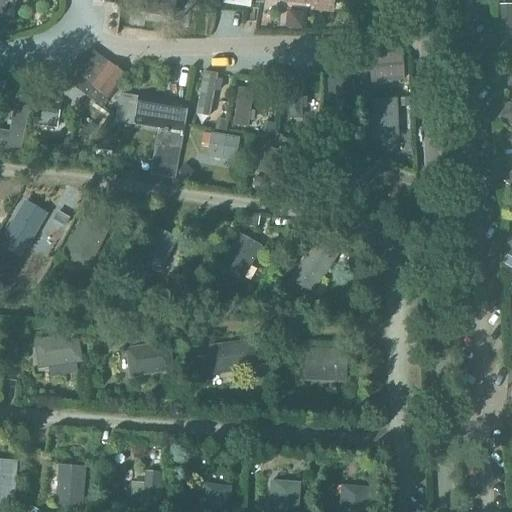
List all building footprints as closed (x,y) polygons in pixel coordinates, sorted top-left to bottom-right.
[(0,0),(0,18),(1,19),(9,0),(0,0)] [(223,0),(223,4),(253,9),(254,0),(223,0)] [(316,10),(331,12),(332,0),(273,0),(316,5),(316,10)] [(511,38),(510,37),(499,51),(511,61),(511,38)] [(66,81),(101,106),(124,75),(90,50),(66,81)] [(402,81),(400,52),(371,54),(373,83),(402,81)] [(217,76),(203,73),(196,113),(210,115),(217,76)] [(288,118),(301,118),(302,76),(288,76),(288,118)] [(342,82),(328,83),(329,117),(344,116),(342,82)] [(234,125),(248,126),(253,93),(238,91),(234,125)] [(188,105),(139,97),(137,109),(125,107),(123,121),(135,123),(135,124),(164,129),(161,146),(180,150),(188,105)] [(35,125),(56,128),(60,104),(39,100),(35,125)] [(396,100),(367,101),(369,138),(398,136),(396,100)] [(511,107),(508,104),(498,119),(511,128),(511,107)] [(0,145),(22,150),(30,110),(15,107),(10,132),(0,130),(0,145)] [(235,162),(239,139),(204,133),(202,145),(204,145),(204,148),(209,149),(207,157),(235,162)] [(323,169),(354,195),(372,173),(341,147),(323,169)] [(258,171),(296,185),(304,162),(266,148),(258,171)] [(5,233),(28,247),(48,214),(24,200),(5,233)] [(88,272),(108,232),(82,219),(62,258),(88,272)] [(161,274),(178,239),(154,227),(137,262),(161,274)] [(262,247),(239,234),(220,268),(244,281),(262,247)] [(338,256),(314,242),(291,282),(315,296),(338,256)] [(10,265),(22,269),(30,250),(18,245),(10,265)] [(77,335),(34,342),(39,370),(82,363),(77,335)] [(254,340),(208,346),(212,376),(259,370),(254,340)] [(168,344),(126,350),(130,379),(173,372),(168,344)] [(345,384),(347,352),(306,350),(305,382),(345,384)] [(0,500),(13,502),(16,461),(0,460),(0,500)] [(58,465),(58,469),(56,494),(55,506),(83,508),(86,468),(58,465)] [(140,511),(157,511),(161,473),(145,472),(143,496),(129,495),(128,511),(140,511)] [(272,482),(269,511),(297,511),(300,484),(272,482)] [(229,511),(232,489),(203,485),(199,511),(229,511)] [(342,488),(339,511),(368,511),(370,490),(342,488)]
